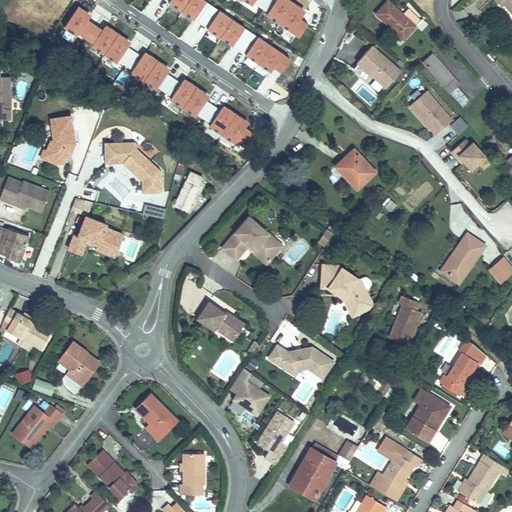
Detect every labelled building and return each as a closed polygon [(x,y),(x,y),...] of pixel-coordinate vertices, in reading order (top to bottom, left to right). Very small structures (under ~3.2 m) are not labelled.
[(170,0),(169,3),(195,20),(198,16),(211,24),(207,29),(233,46),(236,42),(249,51),(246,55),(271,73),(274,68),(281,73),(290,59),(203,0),(170,0)] [(244,0),(248,2),(250,0),(264,10),(262,12),(299,37),(308,24),(301,19),(303,16),(298,13),(301,8),(290,0),(283,0),(282,2),(279,0),(244,0)] [(388,0),(375,14),(404,40),(416,27),(416,26),(403,14),(388,0)] [(87,12),(79,6),(64,27),(77,36),(79,34),(93,44),(92,46),(117,63),(119,61),(133,70),(131,73),(156,90),(158,88),(172,97),(170,100),(195,117),(197,114),(211,124),(209,126),(235,143),(237,141),(244,146),(253,132),(246,127),(241,124),(243,121),(244,119),(236,114),(229,109),(227,111),(225,114),(220,110),(206,101),(202,97),(204,95),(205,92),(190,82),(188,84),(186,87),(181,83),(167,74),(163,71),(165,68),(166,66),(150,55),(149,57),(147,60),(142,57),(128,47),(123,44),(125,41),(127,39),(111,28),(109,30),(107,33),(103,30),(88,20),(84,17),(86,14),(87,12)] [(298,13),(303,16),(306,11),(301,8),(298,13)] [(421,21),(408,9),(403,14),(416,26),(421,21)] [(401,71),(372,46),(357,63),(370,74),(371,73),(374,75),(373,77),(386,88),(401,71)] [(31,60),(22,53),(16,60),(25,68),(31,60)] [(432,54),(423,62),(445,87),(454,78),(432,54)] [(0,112),(12,113),(13,70),(3,69),(2,64),(0,63),(0,112)] [(457,86),(459,84),(454,78),(445,87),(463,106),(469,101),(457,86)] [(427,92),(411,106),(435,134),(451,120),(427,92)] [(72,107),(52,111),(56,132),(53,133),(49,142),(53,144),(50,152),(61,156),(62,153),(64,148),(71,151),(77,134),(72,107)] [(460,116),(450,125),(458,135),(469,126),(460,116)] [(140,134),(136,131),(107,133),(108,153),(116,153),(115,136),(128,135),(129,140),(135,139),(138,136),(140,134)] [(135,139),(129,140),(128,135),(115,136),(116,153),(125,152),(140,164),(146,169),(147,181),(167,179),(164,158),(138,136),(135,139)] [(465,139),(451,151),(457,158),(459,156),(464,162),(471,170),(486,157),(473,143),(470,145),(465,139)] [(43,149),(50,152),(53,144),(49,142),(46,141),(43,149)] [(361,143),(341,162),(361,185),(381,167),(361,143)] [(140,164),(125,152),(122,156),(122,161),(132,169),(137,168),(140,164)] [(511,155),(503,164),(511,173),(511,155)] [(12,169),(9,176),(24,181),(26,175),(12,169)] [(183,202),(196,208),(209,174),(198,170),(194,179),(192,179),(183,202)] [(9,176),(3,191),(18,197),(20,194),(31,198),(46,203),(53,183),(27,173),(26,175),(24,181),(9,176)] [(391,212),(397,204),(388,198),(382,206),(391,212)] [(74,199),(73,210),(90,212),(91,201),(74,199)] [(113,214),(92,206),(85,225),(82,223),(76,238),(90,242),(95,228),(106,232),(104,237),(114,241),(116,236),(124,239),(130,223),(112,217),(113,214)] [(254,210),(228,243),(242,255),(254,239),(258,235),(265,240),(261,245),(274,256),(285,243),(271,231),(275,227),(254,210)] [(325,239),(328,241),(331,243),(340,229),(334,225),(325,239)] [(44,234),(7,226),(3,241),(17,244),(14,253),(38,258),(44,234)] [(289,237),(275,227),(271,231),(285,243),(289,237)] [(265,240),(258,235),(254,239),(261,245),(265,240)] [(452,276),(465,286),(490,250),(473,238),(459,258),(463,260),(452,276)] [(448,273),(452,276),(463,260),(459,258),(448,273)] [(345,262),(329,260),(327,280),(338,280),(352,290),(359,306),(366,302),(369,309),(376,307),(379,302),(368,278),(345,262)] [(511,284),(511,276),(504,267),(496,274),(508,288),(511,284)] [(327,280),(327,283),(335,284),(351,294),(358,312),(369,309),(366,302),(359,306),(352,290),(338,280),(327,280)] [(207,292),(195,310),(212,322),(214,320),(231,333),(244,315),(232,307),(231,309),(224,304),(207,292)] [(395,335),(411,343),(429,301),(406,292),(403,300),(408,302),(395,335)] [(14,304),(5,300),(0,311),(0,318),(6,321),(5,323),(10,325),(17,329),(31,336),(40,341),(49,323),(32,314),(19,307),(20,307),(14,304)] [(34,312),(21,304),(20,307),(19,307),(32,314),(34,312)] [(31,336),(17,329),(15,334),(29,342),(31,336)] [(72,332),(57,352),(68,360),(61,369),(67,381),(75,387),(85,373),(100,353),(87,344),(90,341),(75,329),(72,332)] [(257,335),(253,333),(246,342),(250,345),(257,335)] [(278,345),(269,358),(294,375),(299,367),(308,365),(324,377),(334,362),(312,347),(301,349),(301,351),(296,352),(295,350),(287,352),(278,345)] [(0,359),(7,363),(14,350),(6,346),(0,359)] [(468,350),(467,353),(483,363),(485,360),(468,350)] [(472,388),(469,386),(483,363),(467,353),(453,376),(450,374),(444,383),(466,397),(472,388)] [(247,367),(253,371),(258,363),(252,359),(247,367)] [(247,381),(252,374),(244,368),(235,381),(242,386),(237,394),(233,400),(257,416),(270,396),(247,381)] [(16,383),(28,386),(30,374),(18,371),(16,383)] [(35,379),(31,390),(51,397),(55,386),(35,379)] [(382,394),(391,400),(400,385),(391,379),(382,394)] [(237,394),(242,386),(235,381),(229,389),(237,394)] [(420,411),(408,429),(434,444),(456,407),(431,392),(424,388),(413,406),(420,411)] [(152,389),(137,405),(151,418),(145,424),(160,437),(164,431),(180,415),(152,389)] [(33,400),(11,430),(28,443),(49,415),(52,418),(60,408),(52,402),(48,399),(42,406),(33,400)] [(53,400),(52,402),(60,408),(62,406),(53,400)] [(278,411),(261,438),(273,445),(269,451),(264,458),(275,465),(288,446),(282,442),(295,422),(278,411)] [(383,414),(378,422),(387,427),(392,419),(383,414)] [(273,445),(261,438),(257,444),(269,451),(273,445)] [(383,484),(402,495),(410,481),(417,468),(421,470),(426,460),(410,451),(388,439),(382,450),(391,455),(389,458),(396,462),(386,479),(383,484)] [(338,455),(349,462),(358,448),(348,441),(338,455)] [(101,445),(87,459),(122,493),(138,476),(127,465),(124,468),(101,445)] [(182,480),(182,490),(206,489),(206,478),(208,478),(207,447),(185,448),(185,457),(182,457),(182,467),(186,467),(186,480),(182,480)] [(382,450),(380,453),(389,458),(391,455),(382,450)] [(308,467),(296,485),(316,497),(335,467),(311,452),(304,465),(308,467)] [(474,482),(466,496),(483,506),(504,473),(506,474),(510,468),(490,456),(486,462),(474,482)] [(383,484),(386,479),(380,475),(372,490),(399,507),(400,507),(413,483),(410,481),(402,495),(383,484)] [(462,492),(466,496),(474,482),(470,479),(462,492)] [(101,511),(111,502),(94,486),(88,493),(91,496),(81,506),(74,501),(63,511),(101,511)] [(166,511),(183,511),(172,500),(164,507),(168,510),(166,511)] [(388,511),(368,500),(360,511),(388,511)] [(471,511),(474,508),(462,501),(458,508),(456,511),(471,511)]
